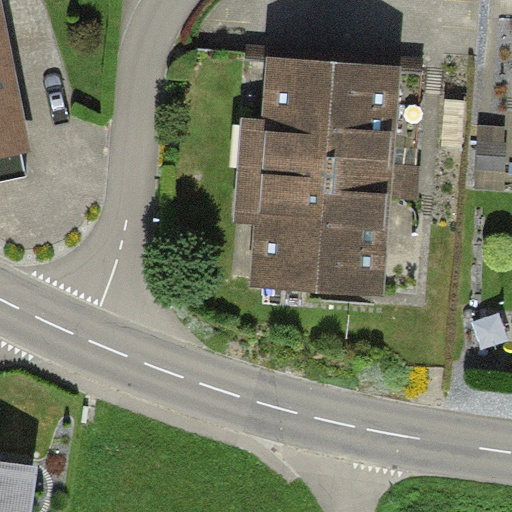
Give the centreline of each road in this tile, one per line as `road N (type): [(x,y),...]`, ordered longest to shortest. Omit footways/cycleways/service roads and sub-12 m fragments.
road 1 (tertiary): [(86,340),(216,390),(363,431),(511,452)]
road 2 (residential): [(86,340),(132,207),(142,74),(178,0)]
